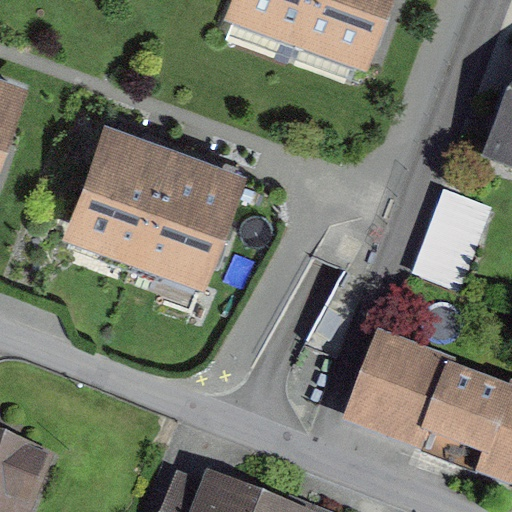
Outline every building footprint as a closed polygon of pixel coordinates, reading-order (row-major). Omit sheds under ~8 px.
[(408,0),(239,0),(233,20),(382,73),(408,0)] [(0,164),(23,101),(0,93),(0,164)] [(511,177),(511,127),(495,171),(511,177)] [(254,187),(105,134),(65,246),(214,299),(254,187)] [(447,189),(417,273),(464,290),(494,206),(447,189)] [(511,387),(387,338),(352,424),(511,487),(511,387)] [(0,511),(33,511),(56,453),(0,432),(0,511)] [(313,511),(214,475),(209,487),(180,476),(166,511),(313,511)]
